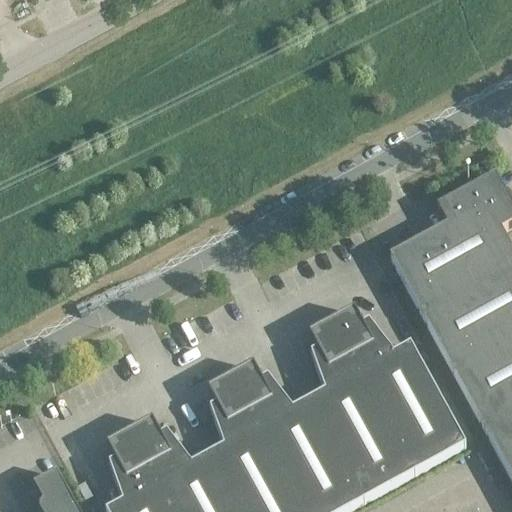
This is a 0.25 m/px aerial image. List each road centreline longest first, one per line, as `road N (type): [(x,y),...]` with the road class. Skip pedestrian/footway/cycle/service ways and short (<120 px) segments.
road 1 (tertiary): [(511,92),(0,372)]
road 2 (unclassified): [(0,77),(142,0)]
